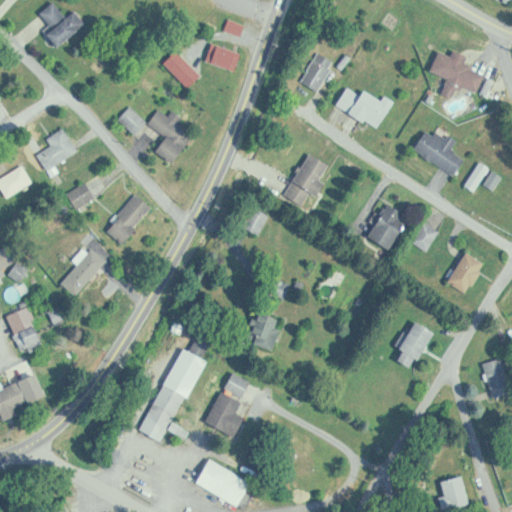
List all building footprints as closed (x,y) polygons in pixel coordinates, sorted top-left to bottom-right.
[(90,24),(79,9),(69,16),(58,2),(39,17),(60,46),(90,24)] [(246,52),(216,41),(210,59),(239,70),(246,52)] [(433,51),(425,70),(444,78),(439,96),(447,98),(451,90),(458,92),(460,85),(474,91),(483,74),(470,70),(471,66),(462,63),(466,57),(450,49),(447,55),(433,51)] [(205,74),(180,50),(168,62),(192,87),(205,74)] [(304,80),(321,90),(338,61),(321,51),(304,80)] [(344,84),(332,103),(375,129),(392,101),(381,94),(377,100),(360,89),(357,94),(344,84)] [(151,122),(134,106),(122,118),(139,134),(151,122)] [(152,123),(170,135),(160,150),(177,162),(197,132),(162,108),(152,123)] [(33,155),(44,170),(76,150),(61,127),(44,137),(49,146),(33,155)] [(421,129),(412,145),(417,147),(414,153),(452,176),(464,160),(454,154),(455,151),(450,148),(457,139),(447,133),(445,136),(433,130),(430,134),(421,129)] [(306,153),(287,181),(314,198),(325,183),(319,181),(328,166),(306,153)] [(491,167),(483,162),(468,184),(476,189),(491,167)] [(0,175),(0,192),(4,198),(31,182),(19,164),(0,175)] [(81,207),(99,195),(89,181),(72,193),(81,207)] [(132,193),(105,229),(119,243),(148,209),(132,193)] [(408,222),(402,219),(407,210),(391,202),(372,236),(394,249),(408,222)] [(246,225),(262,235),(274,214),(258,205),(246,225)] [(430,250),(443,228),(428,219),(415,241),(430,250)] [(20,260),(11,243),(0,249),(0,274),(6,271),(4,268),(20,260)] [(58,283),(74,296),(105,260),(91,247),(58,283)] [(464,251),(444,283),(462,295),(482,261),(464,251)] [(9,316),(25,350),(47,340),(31,305),(9,316)] [(287,320),(264,311),(252,340),(275,349),(287,320)] [(439,331),(421,320),(398,357),(416,368),(439,331)] [(144,430),(168,442),(209,358),(185,347),(144,430)] [(511,378),(508,357),(488,361),(494,397),(511,393),(511,378)] [(246,395),(253,381),(237,372),(229,387),(246,395)] [(9,419),(21,413),(18,407),(28,402),(17,382),(0,390),(0,414),(6,412),(9,419)] [(209,421),(231,432),(247,402),(225,390),(209,421)] [(242,506),(255,482),(213,459),(200,482),(242,506)] [(444,479),(447,509),(470,506),(467,477),(444,479)]
